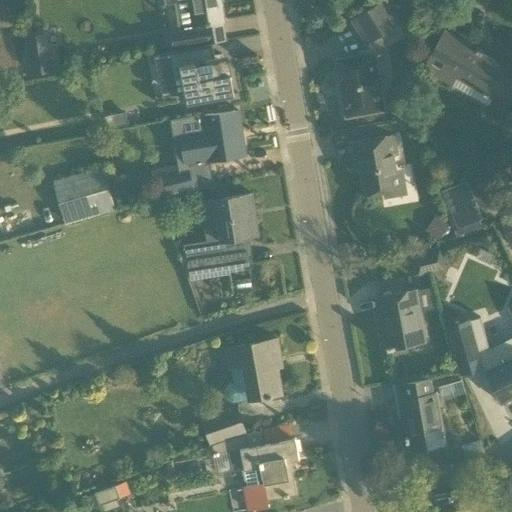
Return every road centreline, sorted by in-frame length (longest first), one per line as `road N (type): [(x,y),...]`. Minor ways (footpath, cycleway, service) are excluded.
road 1 (residential): [(325,295),(141,344),(0,403)]
road 2 (residential): [(325,295),(271,0)]
road 3 (residential): [(361,492),(325,295)]
road 4 (residential): [(361,492),(485,466),(511,448)]
